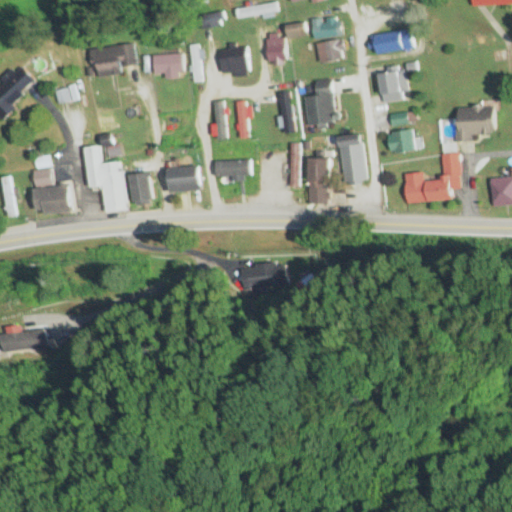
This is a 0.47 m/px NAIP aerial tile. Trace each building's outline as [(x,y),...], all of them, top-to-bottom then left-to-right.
[(312,21),(314,40),(342,38),(341,19),(312,21)] [(308,38),(306,24),(288,25),(288,39),(308,38)] [(374,34),(374,53),(412,53),(412,34),(374,34)] [(269,64),(286,64),(286,40),(269,40),(269,64)] [(320,65),(346,59),(343,40),(316,46),(320,65)] [(136,67),(134,45),(91,51),(95,80),(121,77),(120,69),(136,67)] [(223,75),(249,74),(247,50),(221,51),(223,75)] [(192,78),(200,78),(200,54),(192,54),(192,78)] [(154,56),(154,78),(184,78),(184,56),(154,56)] [(399,72),(378,75),(383,104),(403,101),(399,72)] [(336,125),(332,82),(317,84),(319,97),(306,98),(308,128),(336,125)] [(291,134),(291,95),(283,95),(283,134),(291,134)] [(117,131),(113,100),(95,103),(99,133),(117,131)] [(228,141),(225,102),(214,103),(218,142),(228,141)] [(239,104),(239,138),(247,138),(247,104),(239,104)] [(495,109),(457,109),(457,143),(474,143),(474,137),(495,137),(495,109)] [(392,128),(409,126),(407,115),(390,117),(392,128)] [(415,153),(413,132),(389,134),(391,155),(415,153)] [(343,185),(367,182),(362,136),(338,138),(343,185)] [(299,145),(290,145),(290,189),(299,189),(299,145)] [(126,211),(121,163),(101,165),(99,147),(85,149),(89,189),(103,187),(106,213),(126,211)] [(452,202),(452,192),(461,192),(459,154),(441,155),(443,182),(424,183),(423,174),(405,176),(406,205),(452,202)] [(330,159),(309,159),(309,189),(330,189),(330,159)] [(250,163),(215,163),(215,181),(250,181),(250,163)] [(170,194),(201,192),(199,168),(169,169),(170,194)] [(35,187),(52,186),(50,170),(34,172),(35,187)] [(154,202),(148,173),(128,177),(134,206),(154,202)] [(511,177),(490,179),(492,209),(511,207),(511,177)] [(4,178),(4,219),(12,219),(12,178),(4,178)] [(69,214),(69,188),(34,188),(34,214),(69,214)] [(43,328),(1,332),(2,336),(0,336),(0,358),(46,354),(43,328)]
